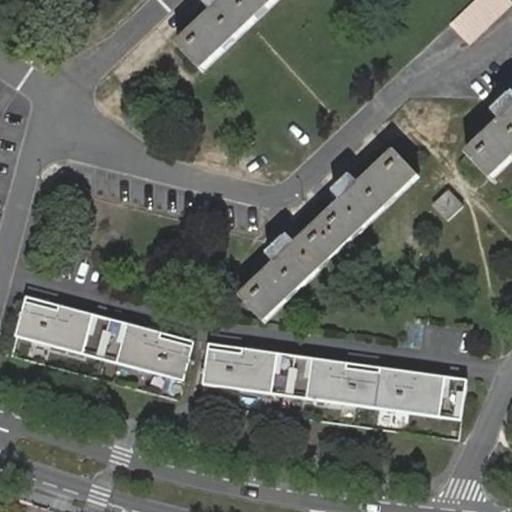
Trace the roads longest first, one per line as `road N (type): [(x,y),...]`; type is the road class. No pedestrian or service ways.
road 1 (residential): [(60,102),(192,181),(276,198),(429,78),(511,34)]
road 2 (residential): [(511,372),(212,328),(0,277)]
road 3 (secondary): [(346,506),(199,482),(0,418)]
road 4 (residential): [(60,102),(0,276)]
road 5 (secondary): [(0,459),(160,511)]
road 6 (residential): [(171,0),(60,102)]
road 7 (residential): [(511,376),(458,511)]
